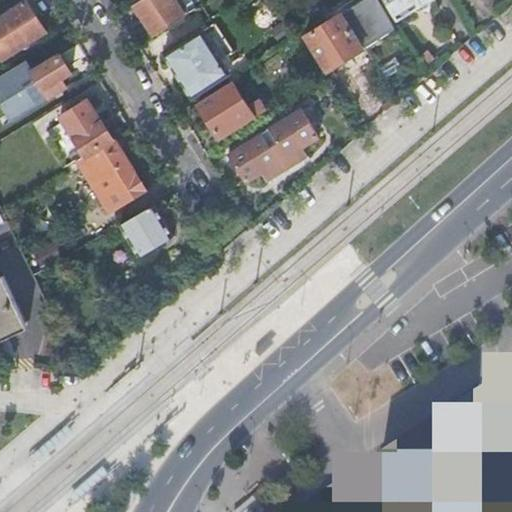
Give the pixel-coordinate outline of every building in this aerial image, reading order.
[(145,21),(154,36),(186,17),(175,0),(143,0),(135,5),(145,21)] [(376,0),(369,0),(306,39),(328,73),(364,51),(396,31),(376,0)] [(383,0),(398,23),(425,6),(435,0),(383,0)] [(27,2),(3,17),(0,18),(0,56),(2,60),(47,32),(37,17),(27,2)] [(192,101),(217,86),(231,77),(221,62),(234,54),(215,24),(164,56),(178,79),(192,101)] [(60,55),(32,72),(49,100),(68,87),(64,79),(72,74),(66,65),(60,55)] [(220,140),(267,112),(261,101),(248,109),(233,84),(198,105),(209,123),(220,140)] [(78,162),(114,140),(103,121),(102,122),(95,110),(87,99),(60,116),(84,156),(77,161),(78,162)] [(319,139),(301,110),(269,130),(277,143),(269,148),(261,135),(229,154),(243,178),(247,183),(261,174),(268,170),(272,178),(301,160),(297,152),(306,146),(319,139)] [(119,151),(114,140),(78,162),(109,213),(146,191),(137,175),(135,176),(119,151)] [(81,208),(95,204),(90,184),(75,188),(81,208)] [(174,237),(156,205),(121,226),(140,257),(157,246),(174,237)] [(0,280),(4,279),(28,330),(39,325),(53,319),(0,207),(0,280)] [(0,342),(28,330),(4,279),(0,280),(0,342)] [(511,511),(511,499),(502,503),(511,430),(511,396),(416,460),(414,511),(511,511)]
